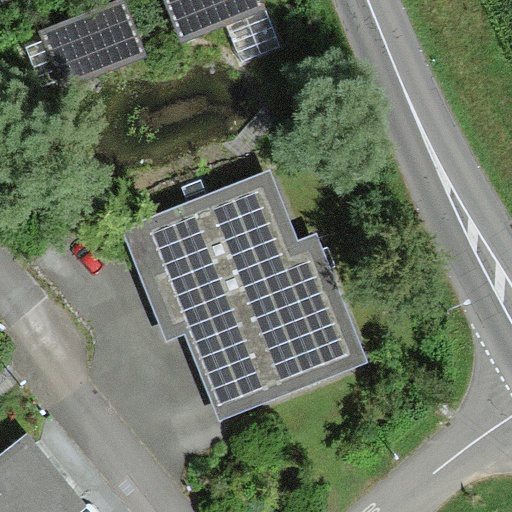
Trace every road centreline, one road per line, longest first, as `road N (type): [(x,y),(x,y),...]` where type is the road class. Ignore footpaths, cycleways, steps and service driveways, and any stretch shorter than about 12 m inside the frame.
road 1 (primary): [(370,0),(431,151),(511,296)]
road 2 (residential): [(0,271),(35,311),(69,388),(175,511)]
road 3 (residential): [(511,416),(388,511)]
